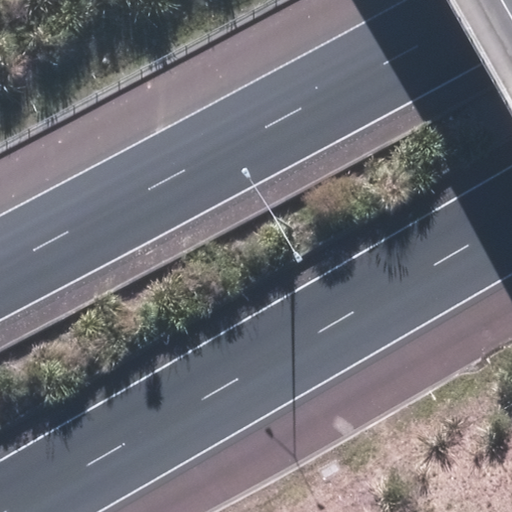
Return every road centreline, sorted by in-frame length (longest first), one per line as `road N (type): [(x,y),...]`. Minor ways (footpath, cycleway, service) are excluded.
road 1 (motorway): [(511,226),(1,511)]
road 2 (motorway): [(0,240),(435,0)]
